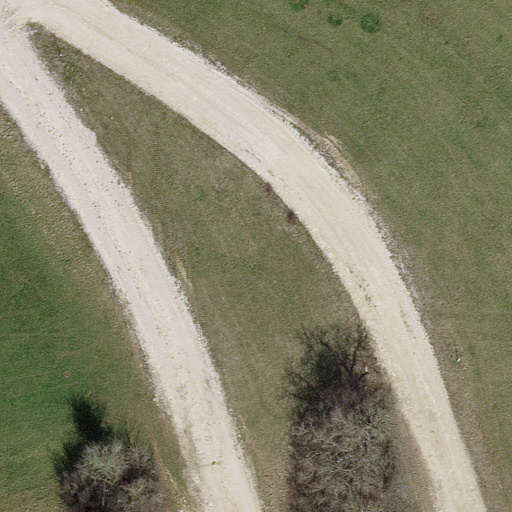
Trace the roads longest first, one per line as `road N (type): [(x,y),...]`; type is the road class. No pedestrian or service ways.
road 1 (track): [(42,0),(220,110),(345,239),(404,343),(463,511)]
road 2 (track): [(0,60),(75,169),(163,328),(231,511)]
